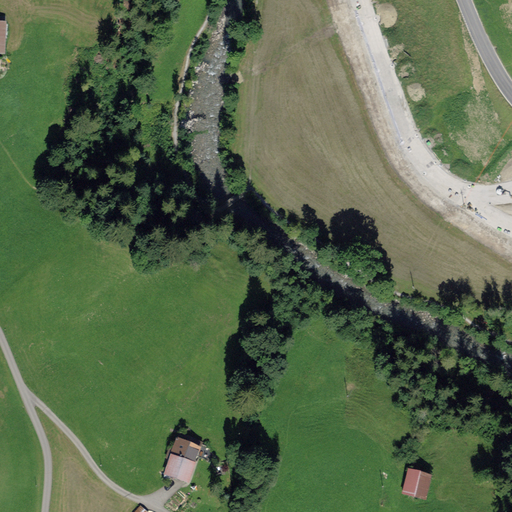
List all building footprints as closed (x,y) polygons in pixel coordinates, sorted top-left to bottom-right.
[(480,129),(488,125),(475,99),(446,114),(457,137),(479,126),(480,129)] [(511,149),(500,143),(488,165),(511,178),(511,149)] [(181,434),(173,452),(169,450),(167,457),(171,459),(191,466),(192,466),(201,443),(181,434)] [(166,473),(185,480),(191,466),(171,459),(166,473)] [(407,489),(404,488),(403,494),(424,500),(430,478),(411,473),(407,489)]
